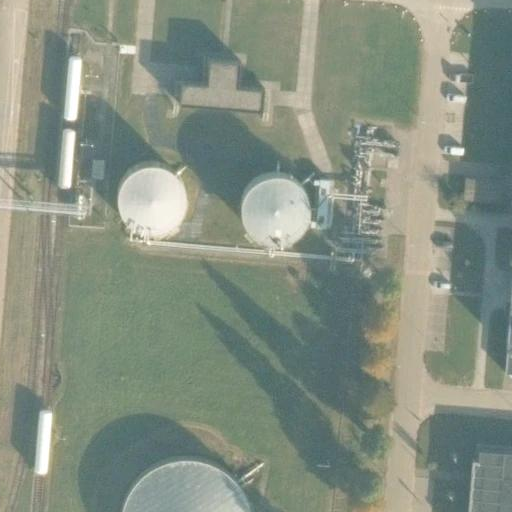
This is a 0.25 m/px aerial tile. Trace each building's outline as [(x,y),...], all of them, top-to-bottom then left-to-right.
[(179,102),(261,109),(262,88),(237,86),(239,61),(209,58),(207,84),(181,82),(179,102)] [(118,195),(118,198),(118,201),(118,203),(119,206),(119,209),(120,212),(122,214),(123,217),(125,219),(127,221),(129,223),(131,225),(133,226),(136,228),(138,229),(141,230),(143,230),(146,231),(149,231),(152,231),(155,231),(157,230),(160,230),(163,229),(165,227),(168,226),(170,224),(172,223),(174,221),(176,218),(178,216),(179,214),(180,211),(181,208),(182,206),(182,203),(182,200),(182,197),(182,194),(182,192),(181,189),(180,186),(179,184),(177,181),(176,179),(174,177),(172,175),(170,173),(167,172),(165,170),(162,169),(160,168),(157,167),(154,167),(151,167),(148,167),(146,167),(143,168),(140,168),(138,169),(135,171),(133,172),(130,174),(128,175),(126,177),(124,180),(123,182),(121,184),(120,187),(119,190),(119,192),(118,195)] [(243,204),(243,207),(243,210),(243,213),(243,216),(244,219),(245,222),(247,224),(248,227),(250,229),(252,231),(254,233),(257,235),(259,237),(262,238),(265,239),(267,240),(270,240),(273,241),(276,241),(279,241),(282,240),(285,239),(288,238),(290,237),(293,235),(295,234),(298,232),(300,230),(302,227),(303,225),(305,222),(306,220),(307,217),(307,214),(308,211),(308,208),(308,205),(307,202),(306,199),(305,196),(304,194),(303,191),(301,189),(299,186),(297,184),(295,182),(292,181),(290,179),(287,178),(284,177),(281,176),(279,176),(276,176),(273,176),(270,176),(267,177),(264,178),(261,179),(259,180),(256,182),(254,184),(252,186),(250,188),(248,190),(246,193),(245,196),(244,198),(243,201),(243,204)] [(504,180),(465,177),(463,200),(502,203),(504,180)] [(511,511),(511,449),(477,447),(471,511),(511,511)] [(147,476),(143,479),(139,483),(135,487),(132,491),(129,495),(127,500),(125,505),(123,510),(122,511),(248,511),(247,507),(245,502),(243,497),(240,493),(237,488),(234,484),(230,481),(226,477),(222,474),(217,471),(212,469),(208,467),(202,465),(197,464),(192,463),(187,463),(181,463),(176,464),(171,465),(166,466),(161,468),(156,470),(151,473),(147,476)]
